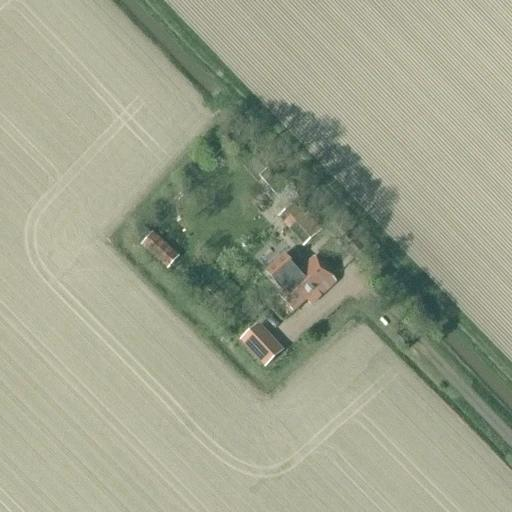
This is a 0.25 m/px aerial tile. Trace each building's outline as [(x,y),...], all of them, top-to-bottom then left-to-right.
[(280,202),(288,195),(266,171),(258,178),(280,202)] [(282,222),(302,246),(318,232),(304,216),(303,217),(297,210),(282,222)] [(170,246),(155,233),(144,246),(158,259),(170,246)] [(278,295),(294,312),(306,301),(310,306),(336,283),(315,258),(284,286),(286,288),(278,295)] [(228,308),(214,322),(223,330),(237,316),(228,308)] [(248,352),(264,337),(256,328),(240,343),(248,352)]
